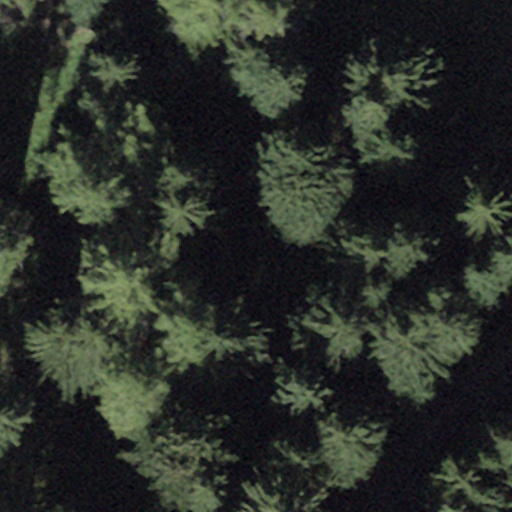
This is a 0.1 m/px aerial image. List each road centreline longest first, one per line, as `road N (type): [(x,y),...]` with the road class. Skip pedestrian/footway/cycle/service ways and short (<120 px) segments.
road 1 (track): [(511,98),(419,178),(137,511)]
road 2 (track): [(389,511),(511,357)]
